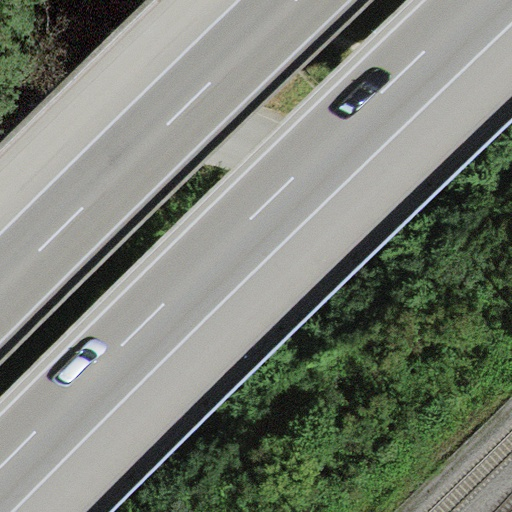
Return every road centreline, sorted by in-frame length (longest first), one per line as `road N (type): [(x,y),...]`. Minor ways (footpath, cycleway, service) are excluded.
road 1 (motorway): [(0,468),(479,0)]
road 2 (tertiary): [(0,108),(224,136),(316,172),(392,225),(511,352)]
road 3 (motorway): [(297,0),(0,290)]
